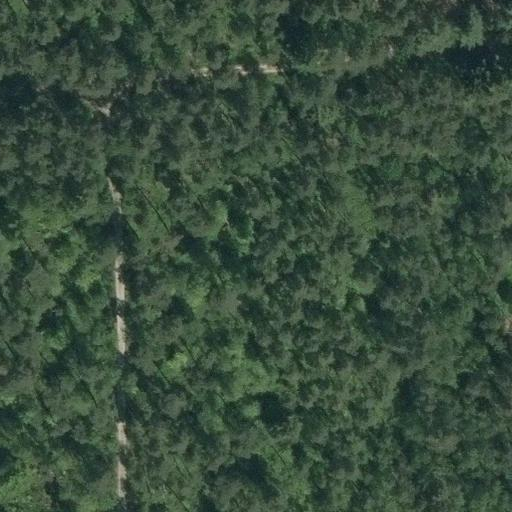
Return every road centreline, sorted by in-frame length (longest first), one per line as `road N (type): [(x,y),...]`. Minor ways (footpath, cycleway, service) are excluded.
road 1 (track): [(100,511),(83,87)]
road 2 (track): [(394,53),(0,95)]
